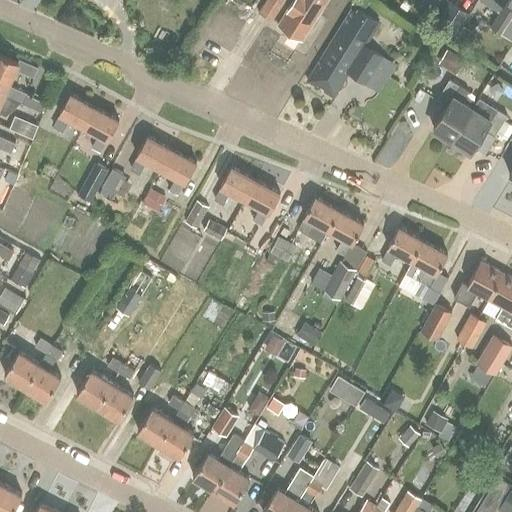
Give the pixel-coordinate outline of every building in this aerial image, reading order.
[(267,0),(258,13),(272,22),(287,0),(286,0),(267,0)] [(295,0),(280,26),(303,40),(327,0),(295,0)] [(511,0),(481,0),(501,12),(491,26),(503,34),(502,35),(511,41),(511,0)] [(468,15),(449,2),(435,24),(454,36),(468,15)] [(318,65),(312,73),(339,90),(350,72),(368,84),(385,58),(366,46),(380,24),(359,10),(359,11),(354,8),(318,65)] [(447,50),(439,64),(452,72),(460,57),(447,50)] [(38,68),(20,60),(18,63),(0,54),(0,85),(8,89),(9,87),(13,78),(22,81),(25,73),(34,77),(38,68)] [(446,105),(430,130),(451,143),(453,140),(473,109),(475,107),(463,100),(469,91),(450,79),(437,100),(446,105)] [(0,85),(0,108),(5,97),(23,104),(27,95),(9,87),(8,89),(0,85)] [(62,115),(55,128),(63,132),(70,120),(85,127),(96,107),(71,94),(60,114),(62,115)] [(27,95),(23,104),(42,113),(46,104),(27,95)] [(96,107),(85,127),(99,135),(92,148),(100,153),(108,140),(109,141),(120,121),(96,107)] [(473,109),(453,140),(472,152),(486,131),(496,137),(509,117),(498,110),(492,121),(473,109)] [(16,117),(11,130),(33,139),(39,126),(16,117)] [(139,157),(132,170),(141,174),(147,162),(162,170),(173,150),(148,136),(137,156),(139,157)] [(0,150),(11,155),(16,144),(0,137),(0,150)] [(173,150),(162,170),(176,177),(169,190),(178,195),(185,182),(187,183),(198,163),(173,150)] [(95,163),(78,195),(92,202),(109,171),(95,163)] [(223,187),(216,200),(225,204),(232,192),(246,200),(257,180),(232,166),(222,186),(223,187)] [(113,169),(100,194),(113,201),(127,177),(113,169)] [(257,180),(246,200),(261,208),(254,221),(263,225),(270,212),(271,213),(282,193),(257,180)] [(151,189),(143,202),(154,208),(161,195),(151,189)] [(306,217),(299,230),(308,234),(315,222),(329,230),(340,210),(315,197),(304,216),(306,217)] [(198,201),(186,222),(197,229),(209,207),(198,201)] [(340,210),(329,230),(344,238),(337,251),(346,255),(353,243),(354,244),(365,224),(340,210)] [(227,228),(209,219),(203,231),(221,241),(227,228)] [(390,247),(383,260),(391,264),(398,252),(413,260),(424,240),(399,227),(388,246),(390,247)] [(297,246),(279,236),(270,252),(289,262),(297,246)] [(424,240),(413,260),(427,268),(420,281),(428,285),(436,272),(438,274),(449,254),(424,240)] [(0,255),(9,261),(14,253),(0,245),(0,244),(0,255)] [(26,252),(19,266),(33,273),(40,260),(26,252)] [(366,257),(358,274),(365,278),(374,261),(366,257)] [(489,297),(503,273),(481,260),(467,284),(462,281),(453,297),(469,306),(478,290),(489,297)] [(337,305),(357,271),(341,261),(332,276),(320,269),(311,284),(325,292),(322,297),(337,305)] [(489,297),(502,304),(494,318),(511,328),(511,326),(511,278),(503,273),(489,297)] [(354,305),(354,303),(366,282),(357,277),(345,300),(354,305)] [(366,282),(354,303),(362,307),(374,286),(366,282)] [(128,287),(116,308),(130,316),(142,295),(128,287)] [(25,299),(6,288),(0,296),(0,304),(17,314),(25,299)] [(451,312),(434,304),(420,331),(436,339),(451,312)] [(9,316),(0,310),(0,323),(4,326),(9,316)] [(275,312),(262,313),(262,322),(275,322),(275,312)] [(471,348),(485,323),(470,314),(455,339),(471,348)] [(322,332),(305,322),(297,336),(314,346),(322,332)] [(493,336),(476,363),(494,374),(511,347),(493,336)] [(273,337),(265,350),(276,357),(284,343),(273,337)] [(40,339),(35,347),(38,349),(47,354),(52,346),(50,345),(40,339)] [(41,364),(26,388),(47,401),(61,377),(48,369),(54,359),(58,361),(63,353),(52,346),(47,354),(41,364)] [(20,351),(5,375),(26,388),(41,364),(32,359),(20,351)] [(113,358),(108,366),(109,366),(119,373),(124,365),(123,364),(113,358)] [(124,365),(119,373),(128,378),(130,379),(135,371),(133,370),(124,365)] [(151,391),(162,372),(150,365),(139,384),(151,391)] [(295,369),(294,377),(305,379),(307,370),(295,369)] [(92,370),(77,393),(98,406),(112,383),(103,376),(92,370)] [(338,376),(329,391),(343,399),(351,384),(338,376)] [(112,383),(98,406),(119,419),(134,396),(122,388),(112,383)] [(259,393),(250,408),(258,414),(268,399),(259,393)] [(174,396),(169,403),(181,410),(185,403),(174,396)] [(273,398),(267,409),(278,415),(285,404),(273,398)] [(366,398),(360,407),(371,414),(377,405),(366,398)] [(174,421),(159,444),(180,458),(195,434),(183,426),(190,416),(191,417),(196,409),(194,408),(193,408),(185,403),(181,410),(174,421)] [(153,408),(138,431),(159,444),(174,421),(163,414),(153,408)] [(224,409),(212,429),(227,438),(239,418),(224,409)] [(432,414),(427,424),(442,432),(447,422),(432,414)] [(442,432),(439,436),(449,441),(456,428),(447,422),(442,432)] [(254,424),(244,441),(245,442),(215,491),(235,504),(250,479),(239,472),(253,449),(274,461),(285,443),(254,424)] [(410,426),(399,438),(408,447),(420,434),(410,426)] [(300,434),(288,455),(299,462),(312,441),(300,434)] [(245,442),(244,441),(234,435),(219,460),(208,453),(193,477),(215,491),(245,442)] [(441,443),(432,449),(438,460),(447,454),(441,443)] [(291,511),(326,458),(325,458),(314,475),(304,469),(288,495),(278,488),(263,511),(291,511)] [(316,511),(308,507),(321,486),(326,489),(340,467),(326,458),(291,511),(316,511)] [(467,460),(461,469),(474,477),(480,468),(467,460)] [(365,461),(348,488),(361,496),(378,469),(365,461)] [(1,483),(0,485),(0,511),(14,511),(23,495),(1,483)] [(511,511),(511,486),(498,509),(501,511),(511,511)] [(414,511),(417,507),(422,500),(407,491),(394,511),(414,511)] [(373,511),(376,508),(365,502),(359,511),(373,511)] [(57,511),(41,503),(36,511),(57,511)]
